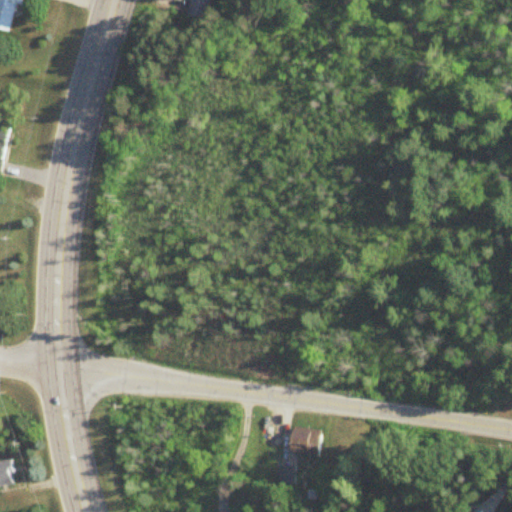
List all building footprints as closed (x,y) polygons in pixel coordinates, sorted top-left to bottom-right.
[(18,0),(0,0),(0,29),(12,32),(18,0)] [(192,0),(188,17),(206,21),(210,0),(192,0)] [(0,177),(12,124),(0,121),(0,177)] [(324,431),(295,428),(292,455),(322,458),(324,431)] [(0,487),(17,485),(12,461),(0,463),(0,487)] [(296,468),(280,468),(280,484),(296,484),(296,468)]
